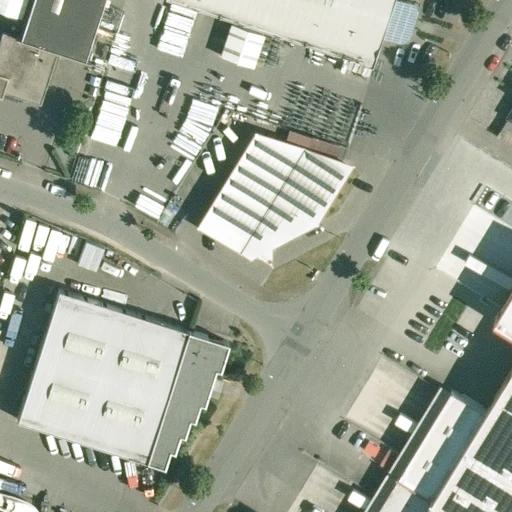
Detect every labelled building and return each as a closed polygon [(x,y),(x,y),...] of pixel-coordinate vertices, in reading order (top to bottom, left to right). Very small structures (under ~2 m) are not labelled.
[(102,0),(31,0),(20,35),(20,36),(58,48),(89,59),(90,57),(85,56),(102,0)] [(181,0),(376,63),(385,34),(404,40),(411,37),(420,9),(416,2),(410,0),(181,0)] [(20,35),(2,29),(0,35),(0,93),(2,94),(3,89),(41,102),(58,48),(20,36),(20,35)] [(192,96),(184,119),(210,128),(218,105),(192,96)] [(258,132),(203,221),(204,221),(250,250),(313,216),(346,162),(258,132)] [(159,216),(173,190),(143,174),(129,201),(159,216)] [(80,239),(75,262),(96,267),(102,244),(80,239)] [(19,268),(1,334),(14,338),(32,272),(19,268)] [(228,339),(58,285),(17,416),(164,463),(169,446),(174,448),(179,430),(184,432),(189,415),(194,416),(199,399),(204,400),(215,365),(220,366),(228,339)] [(453,389),(377,511),(511,511),(511,289),(495,318),(511,328),(511,367),(486,409),(453,389)]
